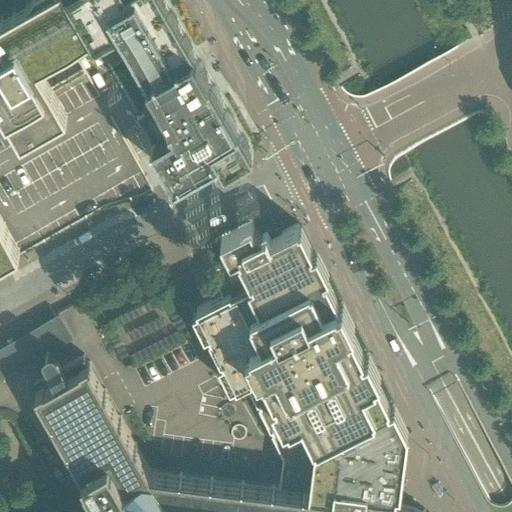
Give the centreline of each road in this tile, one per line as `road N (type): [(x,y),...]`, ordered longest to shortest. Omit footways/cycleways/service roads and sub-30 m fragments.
road 1 (tertiary): [(303,165),(484,511)]
road 2 (tertiary): [(511,458),(340,146)]
road 3 (unclassified): [(0,303),(150,222),(303,165)]
road 4 (unclassified): [(340,146),(507,56)]
road 5 (tertiary): [(213,0),(303,165)]
road 6 (tertiary): [(340,146),(258,0)]
